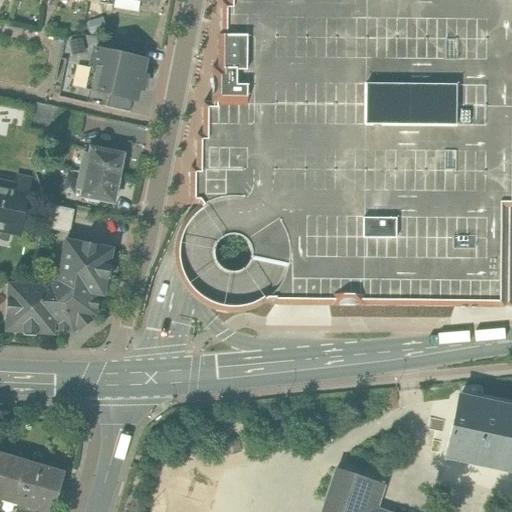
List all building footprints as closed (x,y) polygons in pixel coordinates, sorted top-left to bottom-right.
[(258,306),(264,303),(270,303),(270,304),(510,307),(511,246),(511,226),(511,221),(511,213),(511,208),(511,0),(226,0),(226,4),(220,4),(220,37),(217,37),(217,69),(211,69),(211,87),(211,95),(211,104),(202,104),(201,136),(196,135),(196,150),(195,162),(195,169),(189,168),(189,200),(189,204),(196,205),(198,206),(192,211),(188,216),(183,222),(177,232),(174,240),(173,250),(173,260),(175,267),(177,276),(180,281),(185,289),(191,297),(198,302),(209,309),(218,312),(226,313),(238,312),(249,310),(258,306)] [(147,49),(125,44),(123,56),(144,61),(147,49)] [(123,56),(94,49),(85,90),(108,95),(132,100),(136,101),(139,89),(143,89),(145,77),(142,76),(145,61),(144,61),(123,56)] [(132,100),(108,95),(106,107),(129,112),(132,100)] [(50,107),(35,103),(30,128),(53,132),(54,131),(58,109),(50,107)] [(83,114),(58,109),(54,131),(56,131),(70,135),(78,137),(83,114)] [(70,135),(56,131),(54,143),(68,146),(70,135)] [(108,151),(96,148),(95,150),(91,149),(90,155),(84,153),(80,172),(117,179),(122,156),(108,153),(108,151)] [(117,179),(80,172),(76,191),(82,192),(81,197),(86,198),(85,200),(98,202),(98,200),(113,203),(117,179)] [(14,185),(0,181),(0,229),(18,234),(26,195),(12,192),(14,185)] [(54,226),(71,230),(76,210),(59,205),(54,226)] [(51,287),(8,284),(5,332),(53,335),(53,331),(73,332),(77,329),(79,331),(93,320),(91,318),(95,315),(99,295),(103,296),(112,249),(65,240),(57,282),(51,287)] [(0,497),(12,457),(0,453),(0,497)] [(64,472),(12,457),(0,497),(0,499),(40,511),(47,511),(52,498),(56,499),(64,472)] [(383,511),(375,509),(384,485),(336,469),(321,511),(383,511)]
